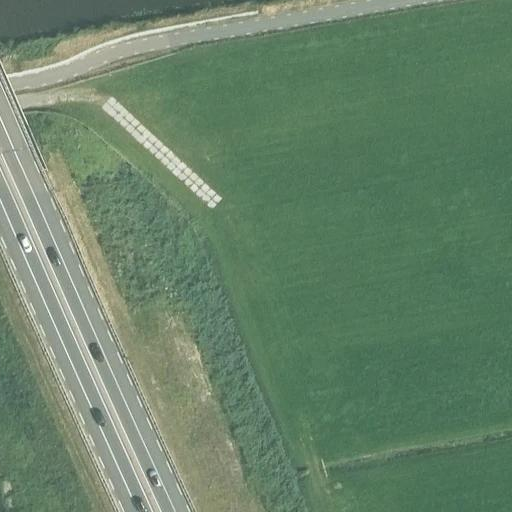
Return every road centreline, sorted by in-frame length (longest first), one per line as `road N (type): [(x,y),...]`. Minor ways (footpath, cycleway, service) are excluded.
road 1 (primary): [(178,511),(0,116)]
road 2 (unclassified): [(407,0),(158,41),(0,87)]
road 3 (primary): [(0,198),(140,511)]
road 4 (track): [(213,203),(96,96),(0,109)]
